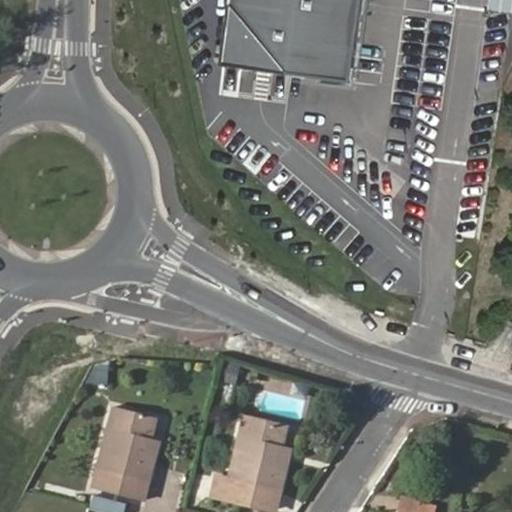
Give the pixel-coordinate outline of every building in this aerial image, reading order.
[(295,72),(361,83),(369,0),(236,0),(236,5),(295,72)] [(511,0),(493,0),(493,11),(511,12),(511,0)] [(210,349),(212,342),(193,337),(191,344),(210,349)] [(147,453),(149,445),(155,423),(114,413),(99,476),(95,494),(143,505),(155,455),(147,453)] [(278,461),(280,452),(286,432),(245,421),(229,483),(215,479),(211,496),(270,511),(275,511),(288,463),(278,461)] [(158,446),(149,445),(147,453),(155,455),(158,446)] [(290,454),(280,452),(278,461),(288,463),(290,454)]
